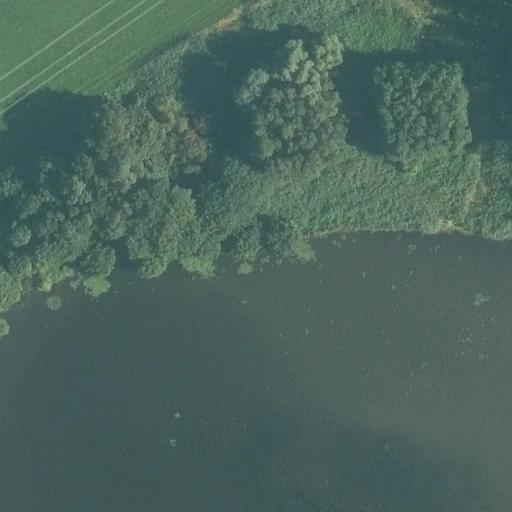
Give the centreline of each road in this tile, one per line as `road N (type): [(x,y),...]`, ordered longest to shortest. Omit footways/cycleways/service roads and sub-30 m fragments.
road 1 (track): [(0,161),(188,29),(277,0)]
road 2 (track): [(406,0),(488,64),(486,145),(476,176)]
